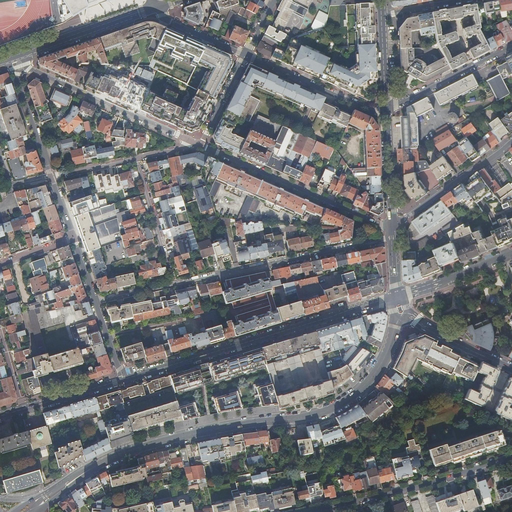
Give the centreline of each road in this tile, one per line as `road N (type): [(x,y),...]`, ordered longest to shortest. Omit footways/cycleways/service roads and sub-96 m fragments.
road 1 (secondary): [(67,485),(144,446),(325,411),(372,377),(397,320)]
road 2 (primary): [(395,297),(122,380)]
road 3 (residential): [(173,283),(391,238)]
road 4 (residential): [(196,144),(391,224)]
road 5 (residential): [(11,61),(196,144)]
road 6 (residential): [(316,511),(511,458)]
road 7 (secondary): [(11,61),(155,10)]
road 8 (residential): [(386,111),(245,55)]
road 9 (residential): [(391,224),(511,141)]
road 10 (residential): [(386,111),(511,46)]
road 11 (residential): [(173,283),(137,158)]
road 12 (primary): [(511,252),(395,297)]
road 13 (residential): [(11,61),(52,177)]
